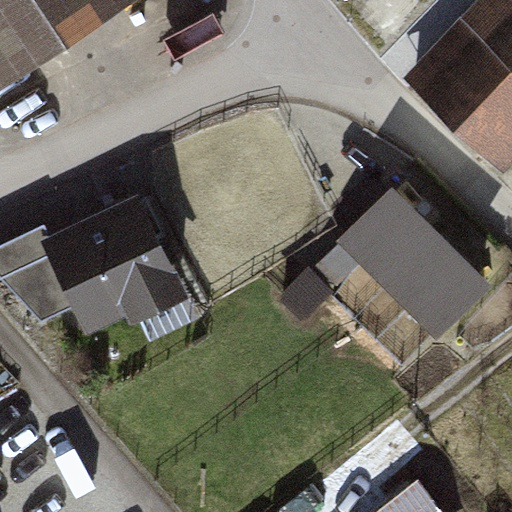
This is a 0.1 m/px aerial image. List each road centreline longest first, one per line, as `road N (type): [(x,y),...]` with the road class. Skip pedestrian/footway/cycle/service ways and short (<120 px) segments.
road 1 (residential): [(337,54),(283,48),(253,55),(0,175)]
road 2 (residential): [(511,212),(422,114),(337,54)]
